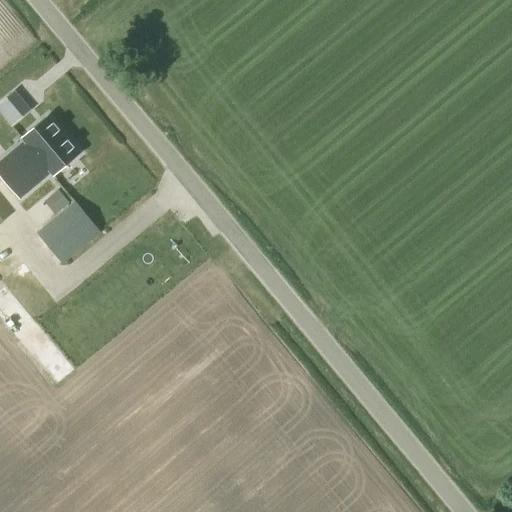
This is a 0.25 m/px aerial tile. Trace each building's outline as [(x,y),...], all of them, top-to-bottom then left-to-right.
[(0,100),(0,144),(1,145),(22,128),(0,100)] [(74,158),(81,152),(50,115),(43,121),(31,131),(24,136),(27,140),(0,161),(0,170),(21,196),(52,171),(54,174),(55,174),(74,158)] [(58,191),(48,200),(59,213),(70,205),(58,191)] [(62,264),(99,233),(75,204),(38,235),(62,264)] [(229,286),(218,270),(142,321),(153,337),(229,286)] [(0,397),(7,408),(31,392),(0,346),(0,397)] [(83,370),(61,384),(73,402),(95,389),(83,370)]
